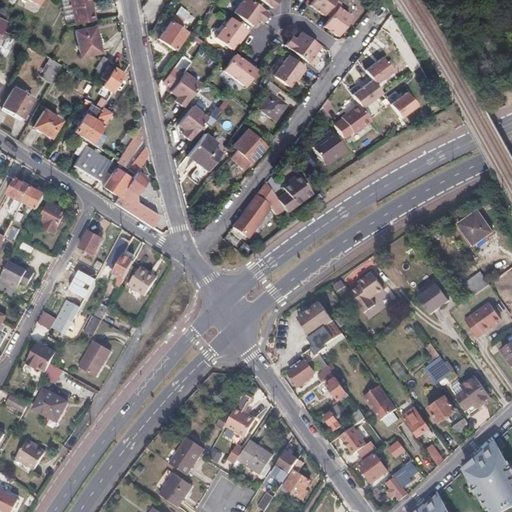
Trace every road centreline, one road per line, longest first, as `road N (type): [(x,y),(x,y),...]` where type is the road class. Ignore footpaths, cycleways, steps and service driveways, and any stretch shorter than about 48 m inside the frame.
road 1 (primary): [(511,123),(385,186),(220,305)]
road 2 (primary): [(237,328),(381,217),(511,149)]
road 3 (primary): [(220,305),(53,511)]
road 4 (residential): [(183,253),(129,0)]
road 5 (residential): [(183,253),(207,240),(347,57)]
road 6 (primary): [(79,511),(160,404),(237,328)]
road 7 (residential): [(364,511),(237,328)]
road 8 (residential): [(95,201),(0,375)]
road 9 (residential): [(402,511),(511,413)]
